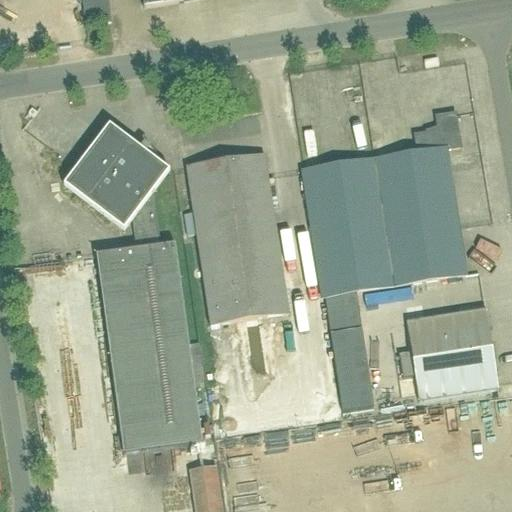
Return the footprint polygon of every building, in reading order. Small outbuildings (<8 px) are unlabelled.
[(107,0),(93,0),(81,2),(85,31),(86,31),(111,27),(107,0)] [(215,1),(214,0),(141,0),(144,12),(215,1)] [(417,158),(303,175),(323,302),(441,284),(448,283),(448,287),(457,286),(456,281),(464,280),(461,257),(455,219),(445,154),(461,152),(455,117),(447,118),(435,120),(437,135),(414,138),(417,158)] [(109,130),(63,190),(66,192),(124,236),(132,225),(135,245),(136,254),(96,259),(96,261),(123,459),(202,448),(199,428),(175,248),(161,250),(153,197),(169,176),(128,144),(109,130)] [(265,160),(186,172),(210,330),(225,430),(322,415),(302,280),(284,283),(265,160)] [(502,330),(511,327),(505,308),(496,311),(502,330)] [(498,394),(485,315),(421,325),(420,320),(407,322),(408,327),(406,327),(410,355),(405,356),(408,376),(413,375),(418,406),(498,394)] [(378,418),(383,406),(370,400),(364,412),(378,418)] [(194,511),(222,511),(216,471),(189,475),(194,511)]
